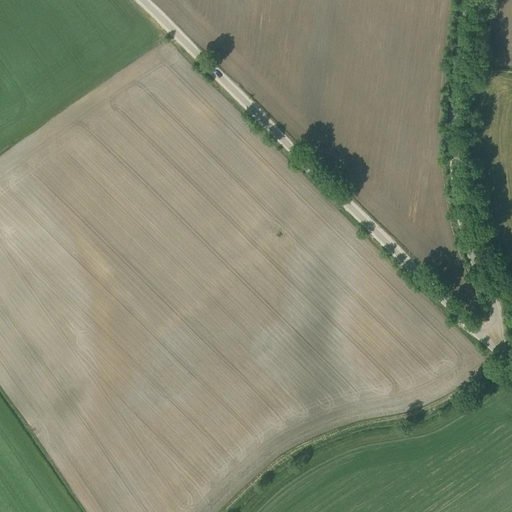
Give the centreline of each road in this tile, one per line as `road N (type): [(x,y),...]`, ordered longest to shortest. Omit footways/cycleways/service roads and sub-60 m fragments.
road 1 (unclassified): [(496,343),(475,333),(139,0)]
road 2 (unclassified): [(496,343),(457,195),(456,93),(467,0)]
